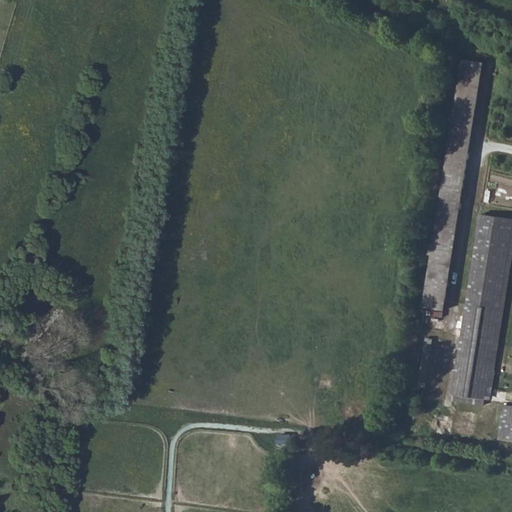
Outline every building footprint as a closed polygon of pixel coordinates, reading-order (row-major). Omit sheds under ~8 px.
[(436,310),(467,62),(446,60),(415,307),(436,310)] [(445,394),(478,398),(503,193),(471,188),(445,394)] [(419,390),(425,340),(418,339),(412,389),(419,390)] [(477,405),(478,398),(445,394),(444,401),(477,405)] [(493,441),(511,442),(511,409),(497,407),(493,441)] [(278,445),(293,444),(292,431),(277,433),(278,445)]
